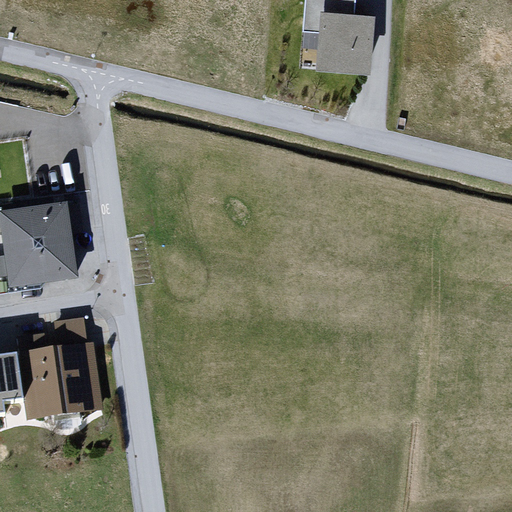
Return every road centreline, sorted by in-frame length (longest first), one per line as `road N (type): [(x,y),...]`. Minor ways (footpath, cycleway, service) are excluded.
road 1 (residential): [(511,171),(94,78)]
road 2 (residential): [(124,297),(94,78)]
road 3 (residential): [(154,511),(124,297)]
road 4 (residential): [(124,297),(0,315)]
